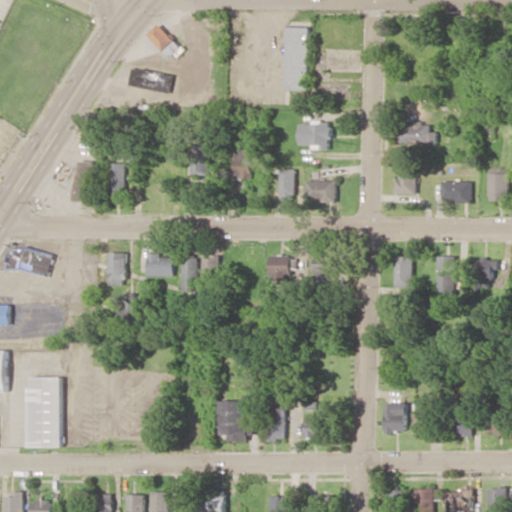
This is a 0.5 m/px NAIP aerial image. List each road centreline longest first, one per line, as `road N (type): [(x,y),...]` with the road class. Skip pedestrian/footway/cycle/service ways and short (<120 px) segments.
road 1 (residential): [(374,0),(362,511)]
road 2 (residential): [(511,228),(0,225)]
road 3 (residential): [(511,462),(0,461)]
road 4 (secondary): [(122,29),(0,210)]
road 5 (residential): [(511,1),(374,0)]
